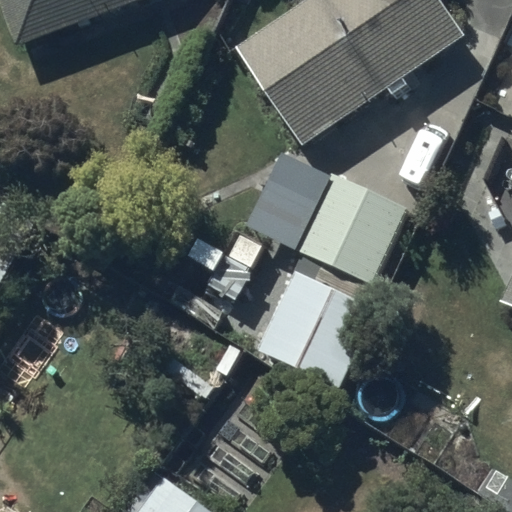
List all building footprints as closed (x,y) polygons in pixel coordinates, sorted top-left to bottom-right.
[(2,0),(22,54),(174,0),(2,0)] [(470,40),(443,0),(321,0),(243,53),(310,151),(395,94),(399,100),(417,88),(411,80),(470,40)] [(414,218),(288,163),(255,240),(381,294),(414,218)] [(383,321),(302,282),(264,361),(345,400),(383,321)] [(215,511),(161,472),(130,511),(215,511)]
